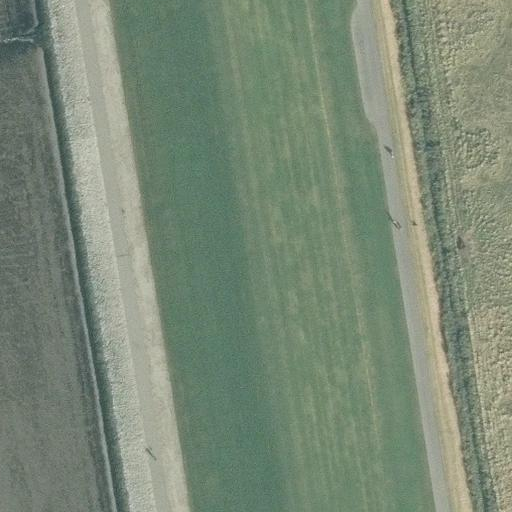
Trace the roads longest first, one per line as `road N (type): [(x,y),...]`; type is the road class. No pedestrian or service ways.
road 1 (track): [(447,511),(365,0)]
road 2 (track): [(83,0),(159,511)]
